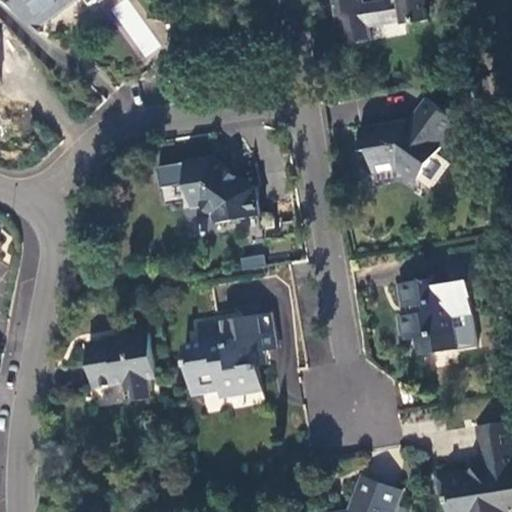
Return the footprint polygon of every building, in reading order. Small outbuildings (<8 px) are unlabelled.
[(10,0),(42,25),(61,5),(64,9),(73,0),(97,0),(100,4),(105,0),(10,0)] [(344,0),(347,19),(353,18),(357,44),(382,41),(380,27),(411,24),(411,26),(438,22),(434,0),(391,0),(376,2),(375,0),(344,0)] [(0,45),(0,83),(9,82),(5,61),(3,62),(0,45)] [(468,128),(432,101),(416,124),(371,130),(374,151),(378,150),(382,172),(409,170),(423,180),(447,150),(449,153),(468,128)] [(220,160),(195,163),(201,207),(208,206),(221,216),(223,223),(267,218),(264,190),(220,160)] [(242,270),(264,267),(263,255),(240,257),(242,270)] [(489,281),(485,258),(458,262),(459,274),(443,277),(444,281),(411,286),(415,311),(422,310),(423,317),(411,319),(415,342),(425,341),(428,354),(453,350),(451,334),(461,333),(459,318),(480,315),(477,301),(480,300),(477,283),(489,281)] [(277,315),(206,326),(210,344),(194,347),(200,391),(226,387),(228,395),(269,387),(266,362),(258,363),(258,353),(283,349),(277,315)] [(485,346),(480,315),(459,318),(461,333),(463,349),(485,346)] [(463,349),(461,333),(451,334),(453,350),(463,349)] [(156,334),(96,345),(104,387),(132,383),(136,401),(159,397),(157,379),(165,379),(156,334)] [(511,511),(511,424),(484,429),(489,470),(476,477),(472,474),(444,477),(447,495),(454,494),(456,511),(511,511)] [(401,511),(408,495),(368,479),(356,511),(401,511)]
